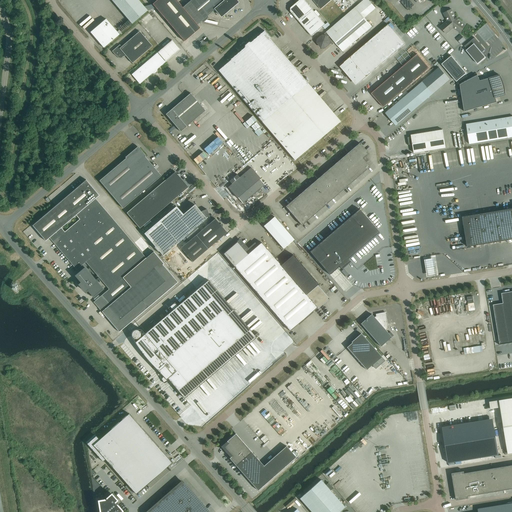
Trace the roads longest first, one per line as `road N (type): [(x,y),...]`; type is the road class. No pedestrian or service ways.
road 1 (unclassified): [(192,445),(2,227)]
road 2 (unclassified): [(192,445),(360,297),(404,288)]
road 3 (unclassified): [(439,503),(404,288)]
road 4 (track): [(0,194),(31,48),(24,0)]
road 5 (unclassified): [(2,227),(141,108)]
road 6 (unclassified): [(404,288),(381,143),(363,121)]
road 7 (unclassified): [(141,108),(265,4)]
road 8 (unclassified): [(239,224),(363,121)]
road 9 (unclassified): [(363,121),(265,4)]
road 10 (unclassified): [(239,224),(141,108)]
road 11 (unclassified): [(141,108),(50,0)]
